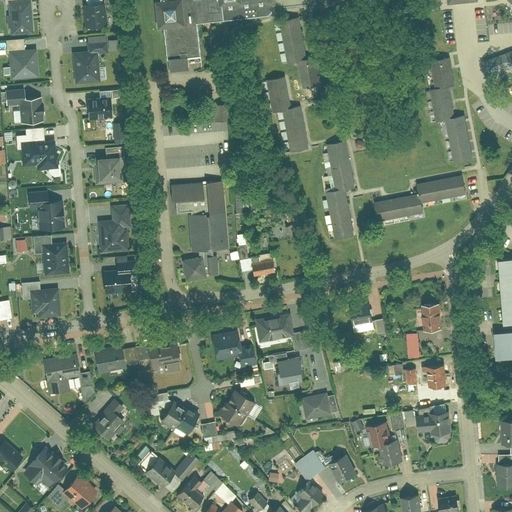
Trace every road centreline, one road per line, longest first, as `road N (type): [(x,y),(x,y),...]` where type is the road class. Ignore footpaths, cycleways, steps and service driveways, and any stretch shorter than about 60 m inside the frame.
road 1 (residential): [(55,0),(59,101),(72,120),(89,320)]
road 2 (residential): [(185,304),(389,265),(441,246)]
road 3 (residential): [(472,470),(452,267),(441,246)]
road 4 (residential): [(0,375),(161,511)]
road 5 (residential): [(472,470),(404,477),(329,511)]
